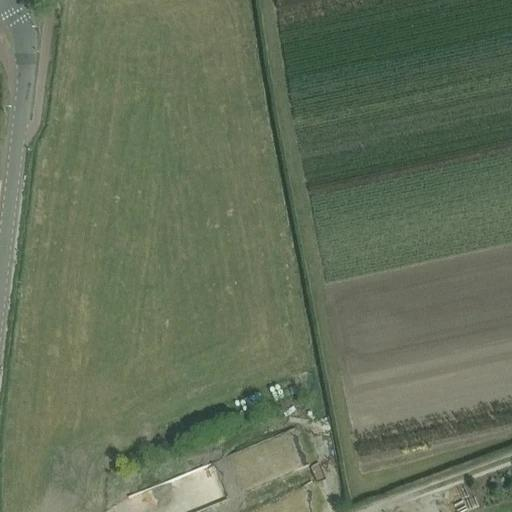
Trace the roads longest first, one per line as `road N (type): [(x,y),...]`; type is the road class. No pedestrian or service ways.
road 1 (tertiary): [(0,263),(23,42),(12,0)]
road 2 (track): [(511,459),(377,511)]
